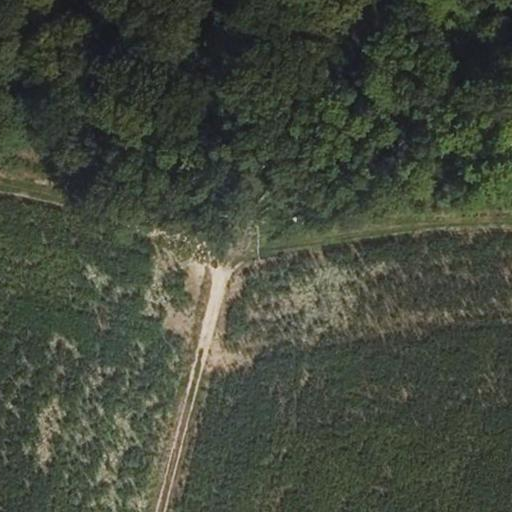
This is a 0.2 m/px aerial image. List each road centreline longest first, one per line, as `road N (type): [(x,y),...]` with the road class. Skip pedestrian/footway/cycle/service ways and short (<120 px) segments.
road 1 (track): [(511,217),(232,244)]
road 2 (track): [(232,244),(163,511)]
road 3 (track): [(0,185),(111,206),(232,244)]
road 4 (track): [(400,223),(450,147),(450,0)]
